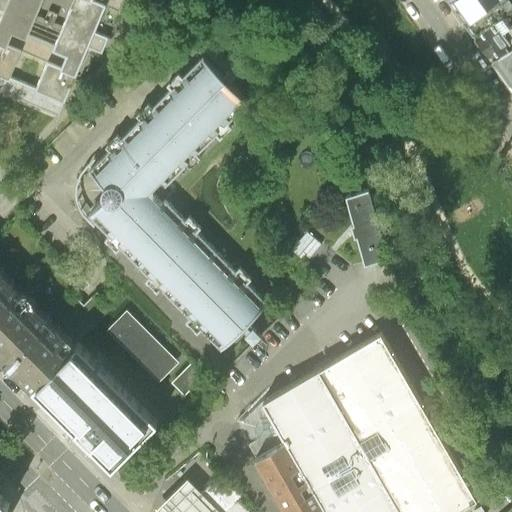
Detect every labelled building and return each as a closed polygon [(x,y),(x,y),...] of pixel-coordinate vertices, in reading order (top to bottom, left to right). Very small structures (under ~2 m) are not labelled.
[(0,0),(0,10),(3,11),(0,17),(0,89),(58,114),(87,46),(102,52),(108,38),(111,40),(123,12),(121,11),(125,0),(167,0),(172,2),(172,0),(73,0),(53,48),(27,37),(42,0),(0,0)] [(449,0),(470,29),(509,0),(449,0)] [(488,51),(511,34),(511,0),(509,0),(470,29),(488,51)] [(511,86),(511,34),(488,51),(511,86)] [(100,201),(89,213),(227,348),(243,331),(259,314),(145,205),(231,113),(243,100),(224,82),(206,64),(93,178),(101,187),(99,194),(100,201)] [(339,134),(343,145),(353,142),(349,130),(339,134)] [(370,187),(348,193),(355,220),(354,223),(355,232),(359,233),(367,262),(390,255),(370,187)] [(0,354),(9,364),(32,388),(75,345),(0,269),(0,354)] [(125,314),(105,334),(158,388),(178,367),(125,314)] [(281,430),(285,438),(327,511),(451,511),(477,497),(381,331),(263,399),(276,420),(271,421),(272,427),(274,432),(281,430)] [(32,388),(112,468),(157,423),(78,343),(75,345),(32,388)] [(203,377),(191,365),(171,387),(183,399),(203,377)] [(288,511),(327,511),(285,438),(255,455),(288,511)] [(250,511),(239,500),(243,496),(221,474),(200,495),(206,501),(216,511),(250,511)] [(156,511),(221,511),(189,478),(165,502),(156,511)]
